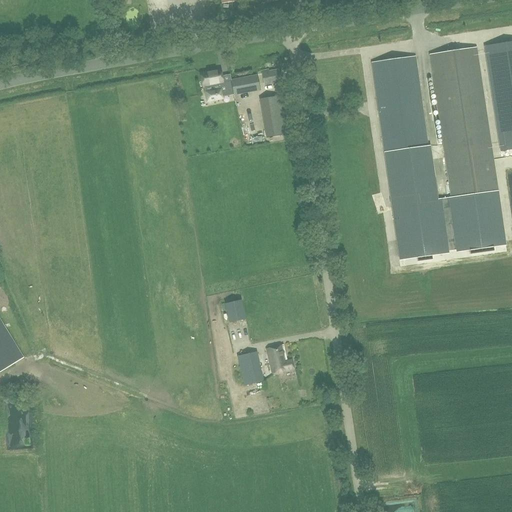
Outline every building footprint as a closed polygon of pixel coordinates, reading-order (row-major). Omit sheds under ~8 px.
[(511,42),(484,46),(501,151),(511,149),(511,42)] [(499,192),(476,48),(429,55),(452,199),(499,192)] [(428,147),(415,57),(371,63),(399,258),(417,256),(418,265),(433,263),(431,253),(469,248),(470,257),(495,254),(493,245),(506,243),(499,192),(452,199),(438,201),(430,147),(428,147)] [(279,79),(277,68),(261,71),(263,83),(279,79)] [(220,70),(201,73),(206,102),(222,99),(221,94),(233,92),(231,81),(222,83),(220,70)] [(245,78),(231,81),(233,92),(234,95),(248,92),(245,78)] [(281,106),(264,109),(269,137),(286,134),(281,106)] [(386,193),(376,195),(379,215),(390,212),(386,193)] [(225,305),(230,324),(246,320),(241,301),(225,305)] [(0,370),(22,357),(0,320),(0,370)] [(267,349),(272,374),(294,370),(292,361),(287,362),(284,345),(267,349)] [(237,357),(244,387),(264,382),(257,352),(237,357)]
